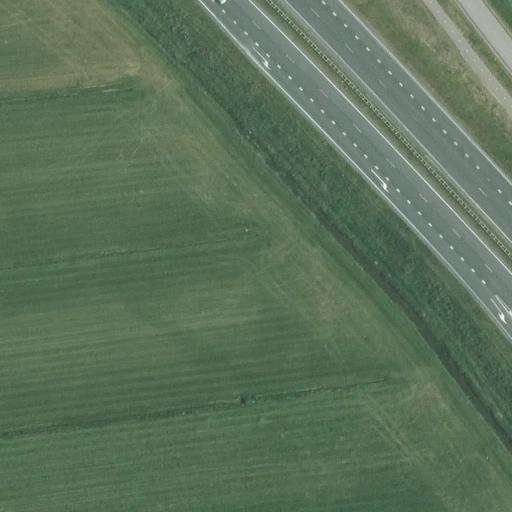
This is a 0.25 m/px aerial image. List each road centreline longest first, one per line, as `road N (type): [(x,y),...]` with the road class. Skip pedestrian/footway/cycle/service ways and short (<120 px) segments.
road 1 (trunk): [(230,0),(487,266)]
road 2 (trunk): [(511,225),(302,0)]
